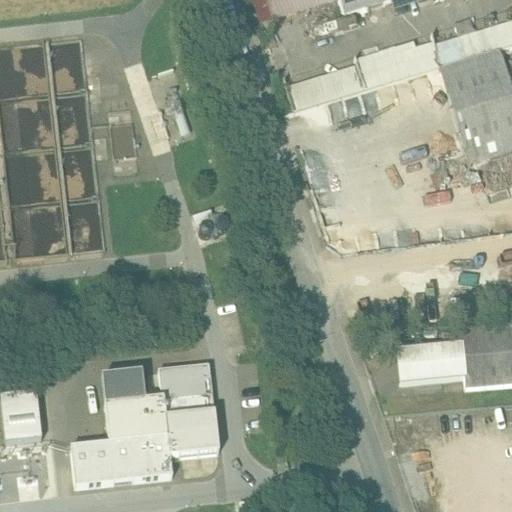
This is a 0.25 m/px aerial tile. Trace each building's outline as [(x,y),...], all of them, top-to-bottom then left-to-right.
[(261,0),(268,24),(333,7),(331,0),(261,0)] [(337,0),(343,18),(403,0),(337,0)] [(298,115),(511,48),(511,23),(290,92),(298,115)] [(511,98),(498,55),(440,73),(469,169),(511,155),(511,98)] [(132,126),(115,127),(117,153),(134,152),(132,126)] [(511,328),(459,334),(464,393),(511,389),(511,328)] [(218,458),(208,369),(157,375),(161,404),(103,410),(108,449),(69,452),(74,493),(171,482),(169,463),(218,458)] [(4,446),(42,444),(39,394),(1,396),(4,446)] [(463,428),(425,441),(444,497),(482,484),(482,483),(463,428)] [(444,497),(443,497),(448,511),(499,511),(506,510),(506,511),(507,511),(496,479),(482,483),(482,484),(444,497)]
